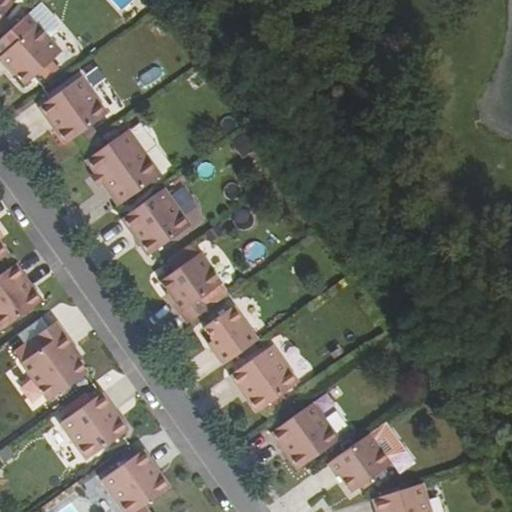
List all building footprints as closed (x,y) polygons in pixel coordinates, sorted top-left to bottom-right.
[(0,0),(0,17),(14,1),(12,0),(0,0)] [(10,69),(24,85),(60,52),(35,24),(27,15),(9,31),(0,39),(0,61),(8,70),(10,69)] [(79,77),(37,108),(64,145),(106,114),(79,77)] [(128,130),(86,161),(118,206),(160,175),(128,130)] [(191,225),(164,188),(122,218),(148,255),(191,225)] [(0,259),(9,253),(0,240),(0,259)] [(171,300),(188,323),(210,307),(203,297),(222,283),(200,253),(161,281),(173,298),(171,300)] [(43,300),(16,264),(0,274),(0,328),(1,331),(43,300)] [(208,344),(223,365),(258,340),(234,307),(204,328),(214,340),(208,344)] [(43,347),(22,362),(49,400),(88,371),(71,347),(74,345),(57,321),(35,336),(43,347)] [(299,382),(272,345),(230,376),(256,412),(299,382)] [(129,429),(101,393),(60,423),(86,460),(129,429)] [(340,439),(313,402),(270,433),(297,470),(340,439)] [(369,434),(328,463),(337,477),(339,475),(351,492),(390,464),(369,434)] [(134,511),(170,487),(143,450),(101,481),(124,511),(134,511)] [(431,511),(423,484),(373,499),(377,511),(431,511)]
